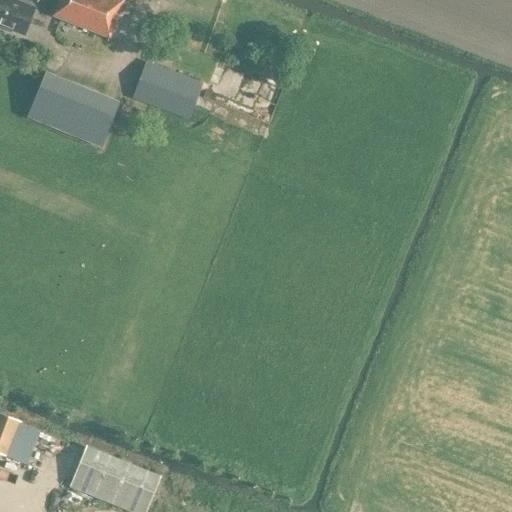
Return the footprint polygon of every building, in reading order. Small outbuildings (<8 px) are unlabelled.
[(0,0),(0,22),(26,33),(37,7),(20,0),(0,0)] [(61,0),(55,14),(110,37),(125,1),(121,0),(61,0)] [(133,97),(189,119),(203,84),(147,62),(133,97)] [(121,101),(46,70),(28,115),(102,145),(121,101)] [(0,414),(0,453),(26,464),(40,431),(0,414)] [(86,449),(70,487),(131,511),(147,511),(160,479),(86,449)]
